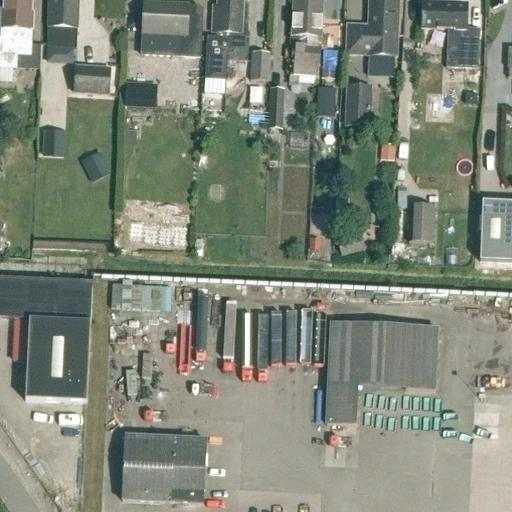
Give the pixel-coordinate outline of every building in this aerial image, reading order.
[(31,45),(32,15),(30,15),(30,0),(3,0),(1,42),(0,41),(0,70),(16,71),(16,58),(30,58),(31,45)] [(76,51),(78,31),(79,0),(49,0),(48,29),(49,29),(48,49),(76,51)] [(218,0),(218,10),(214,10),(213,35),(213,36),(216,36),(216,40),(208,40),(206,83),(227,84),(228,64),(247,65),(247,56),(248,36),(242,36),(243,0),(218,0)] [(323,53),(324,40),(320,39),(322,0),(294,0),(293,38),(312,40),(311,51),(320,52),(320,53),(321,53),(323,53)] [(397,60),(399,1),(370,0),(369,29),(348,28),(346,58),(397,60)] [(423,5),(422,31),(438,32),(438,31),(448,32),(447,71),(479,73),(481,32),(466,32),(467,7),(423,5)] [(143,36),(142,58),(179,60),(200,61),(202,20),(202,14),(198,10),(193,9),(188,9),(145,6),(143,36)] [(318,80),(320,53),(320,52),(311,51),(312,40),(293,38),(293,39),(294,39),(293,47),(291,85),(298,85),(298,79),(318,80)] [(16,58),(16,71),(40,72),(41,45),(31,45),(30,58),(16,58)] [(323,53),(321,53),(320,81),(334,82),(336,53),(323,53)] [(269,56),(251,55),(249,83),(267,84),(269,56)] [(108,98),(110,70),(74,68),(72,96),(108,98)] [(124,110),(156,112),(158,87),(125,85),(124,110)] [(370,131),(372,89),(345,88),(344,130),(370,131)] [(319,89),(319,117),(337,118),(337,89),(319,89)] [(282,132),(284,91),(270,91),(268,132),(282,132)] [(466,100),(466,106),(475,107),(477,97),(471,97),(466,100)] [(43,157),(62,158),(64,135),(44,134),(43,157)] [(110,175),(103,160),(85,169),(92,185),(110,175)] [(511,205),(481,204),(479,264),(511,265),(511,205)] [(410,209),(409,245),(433,246),(434,210),(410,209)] [(341,259),(364,252),(359,235),(336,242),(341,259)] [(320,242),(311,242),(311,253),(319,254),(320,242)] [(0,323),(30,324),(26,403),(87,406),(93,285),(0,280),(0,323)] [(433,394),(435,332),(329,327),(325,428),(354,430),(356,391),(433,394)] [(203,507),(206,442),(126,438),(123,503),(203,507)]
